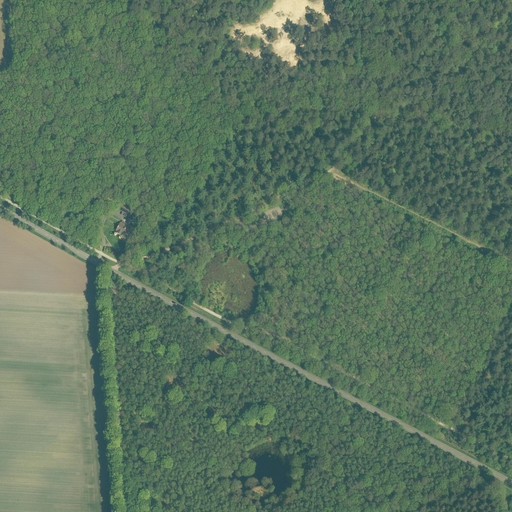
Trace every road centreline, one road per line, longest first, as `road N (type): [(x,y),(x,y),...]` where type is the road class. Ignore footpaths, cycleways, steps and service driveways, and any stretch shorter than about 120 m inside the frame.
road 1 (tertiary): [(511,483),(0,209)]
road 2 (track): [(329,171),(511,263)]
road 3 (track): [(110,316),(127,511)]
road 4 (track): [(125,263),(283,195)]
